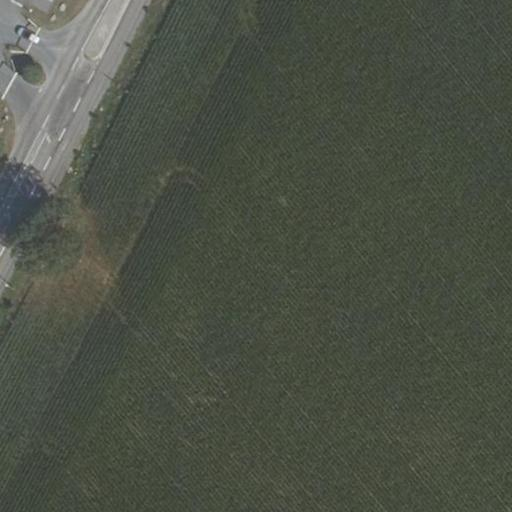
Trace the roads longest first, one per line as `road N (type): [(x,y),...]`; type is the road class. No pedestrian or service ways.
road 1 (tertiary): [(0,281),(141,0)]
road 2 (tertiary): [(102,0),(0,197)]
